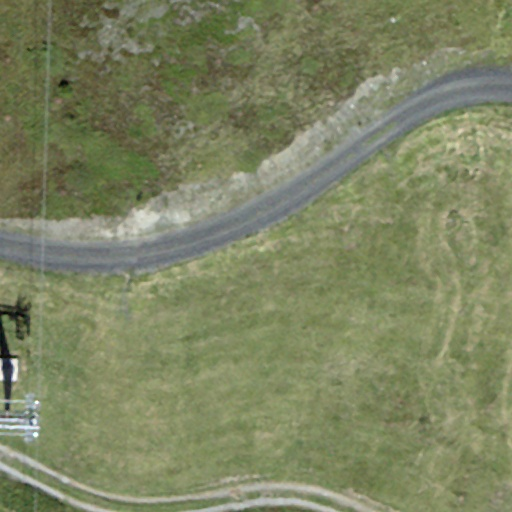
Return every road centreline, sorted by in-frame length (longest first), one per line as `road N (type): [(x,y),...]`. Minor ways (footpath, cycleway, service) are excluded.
road 1 (track): [(0,242),(80,255),(177,244),(328,166),(395,114),(473,86),(511,88)]
road 2 (track): [(330,511),(287,499),(141,509),(69,492),(0,455)]
